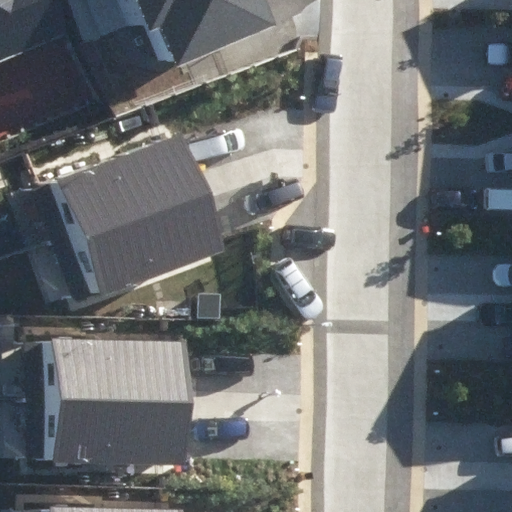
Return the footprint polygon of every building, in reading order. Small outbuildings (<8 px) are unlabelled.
[(0,0),(0,52),(69,25),(58,0),(0,0)] [(119,0),(127,20),(141,14),(157,54),(255,13),(249,0),(119,0)] [(204,239),(161,125),(35,171),(78,285),(204,239)] [(162,456),(166,334),(31,330),(27,452),(162,456)] [(164,511),(165,502),(30,501),(29,511),(164,511)]
